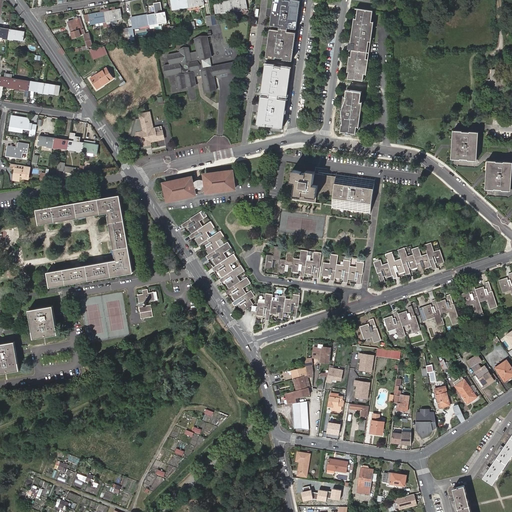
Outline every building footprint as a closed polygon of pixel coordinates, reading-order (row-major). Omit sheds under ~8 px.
[(187,0),(170,0),(173,10),(189,8),(189,6),(187,0)] [(233,0),(230,1),(232,12),(248,9),(246,0),(233,0)] [(274,0),(271,25),(278,26),(278,30),(271,29),(268,57),(275,58),(275,56),(276,56),(276,57),(281,58),(281,57),(283,57),(283,59),(290,60),(293,32),(286,31),(286,27),(293,28),(296,1),(289,0),(289,2),(288,2),(288,1),(283,0),(283,1),(281,1),(281,0),(274,0)] [(216,14),(232,12),(230,1),(214,3),(216,14)] [(161,2),(154,3),(154,5),(156,13),(148,15),(150,25),(166,23),(164,12),(163,12),(161,2)] [(371,20),(372,9),(358,7),(356,18),(354,17),(351,39),(354,40),(353,42),(351,55),(349,55),(347,70),(350,70),(349,77),(364,79),(365,72),(367,73),(369,57),(366,57),(368,40),(371,40),(373,20),(371,20)] [(121,9),(105,12),(107,22),(123,19),(121,9)] [(107,22),(105,12),(89,14),(91,25),(107,22)] [(150,25),(148,15),(132,17),(134,28),(150,25)] [(78,19),(74,20),(68,22),(73,38),(81,35),(79,30),(83,29),(80,18),(78,19)] [(10,30),(0,28),(0,37),(8,39),(10,30)] [(24,33),(10,30),(8,39),(23,42),(24,33)] [(93,45),(89,32),(84,34),(88,46),(93,45)] [(211,88),(216,87),(214,76),(234,71),(234,67),(232,62),(203,68),(201,58),(211,56),(207,36),(195,39),(198,51),(190,53),(189,48),(180,50),(180,52),(169,54),(171,64),(166,65),(168,75),(177,73),(178,76),(176,76),(178,88),(196,84),(195,77),(202,75),(203,80),(205,79),(206,81),(203,81),(205,90),(211,89),(211,88)] [(105,44),(90,49),(93,58),(108,54),(105,44)] [(267,65),(263,93),(271,94),(270,98),(263,97),(260,125),(267,126),(267,123),(268,124),(268,125),(273,125),(273,124),(275,124),(275,126),(282,127),(285,99),(278,98),(279,94),(286,95),(289,67),(282,66),(281,68),(280,68),(280,67),(275,67),(275,68),(274,68),(274,66),(267,65)] [(104,70),(88,80),(95,90),(112,79),(109,73),(107,74),(104,70)] [(501,87),(501,83),(500,83),(500,73),(492,74),(493,88),(501,87)] [(0,80),(0,84),(15,87),(16,79),(1,76),(0,80)] [(15,87),(29,90),(31,81),(16,79),(15,87)] [(31,81),(29,90),(44,92),(45,83),(31,81)] [(61,86),(45,83),(44,92),(59,94),(61,86)] [(346,99),(344,98),(343,108),(344,108),(343,110),(342,110),(341,119),(344,119),(343,122),(342,130),(348,130),(353,131),(358,131),(358,128),(358,125),(361,125),(364,100),(361,100),(363,90),(347,88),(347,95),(346,99)] [(149,112),(140,114),(141,119),(136,120),(135,124),(139,125),(135,139),(138,143),(139,143),(140,149),(146,148),(145,145),(151,144),(150,142),(158,140),(156,132),(163,131),(162,126),(152,128),(149,112)] [(27,118),(20,117),(20,120),(12,118),(10,129),(19,131),(20,128),(24,129),(24,127),(28,128),(29,122),(27,118)] [(36,123),(29,122),(28,128),(30,131),(31,126),(36,127),(36,123)] [(139,125),(135,124),(130,139),(135,139),(139,125)] [(454,130),(452,159),(459,159),(467,159),(467,160),(474,160),(477,132),(470,131),(470,132),(462,131),(454,130)] [(163,131),(156,132),(158,140),(165,139),(163,131)] [(38,143),(53,146),(55,137),(40,135),(38,143)] [(53,146),(68,148),(69,140),(55,137),(53,146)] [(68,148),(83,150),(84,142),(69,140),(68,148)] [(96,141),(85,140),(84,142),(83,150),(98,153),(99,144),(95,144),(96,141)] [(7,145),(5,156),(21,158),(23,152),(27,152),(29,144),(18,142),(17,147),(7,145)] [(57,170),(64,171),(66,163),(59,161),(57,170)] [(488,161),(486,190),(493,190),(501,190),(501,191),(508,191),(511,163),(503,162),(503,163),(495,162),(488,161)] [(30,166),(11,164),(11,168),(15,169),(13,180),(19,181),(20,177),(28,179),(30,166)] [(79,175),(91,173),(91,170),(83,172),(84,165),(81,165),(80,168),(79,175)] [(293,170),(292,182),(295,183),(293,199),(314,202),(315,192),(333,195),(331,210),(370,215),(374,178),(318,171),(318,170),(327,171),(327,169),(315,167),(315,171),(306,170),(306,173),(302,172),(302,171),(293,170)] [(197,181),(196,181),(195,182),(192,182),(191,177),(185,178),(185,179),(171,182),(170,181),(165,183),(167,193),(165,194),(167,201),(172,199),(173,200),(174,200),(178,200),(179,199),(179,198),(185,196),(185,198),(187,198),(188,197),(191,196),(191,195),(196,194),(194,188),(198,187),(199,189),(200,189),(201,189),(202,189),(203,187),(206,186),(207,192),(212,191),(212,192),(213,192),(219,192),(219,190),(225,189),(225,191),(226,191),(227,190),(230,190),(230,188),(236,188),(235,181),(233,181),(232,171),(227,171),(226,171),(226,172),(212,174),(211,173),(208,174),(206,175),(206,180),(203,180),(200,180),(199,180),(197,181)] [(42,178),(40,178),(40,182),(47,181),(48,174),(43,173),(42,178)] [(36,210),(38,224),(89,215),(107,212),(111,236),(116,260),(47,273),(49,287),(133,271),(119,195),(36,210)] [(212,261),(216,266),(213,268),(212,269),(214,272),(220,268),(221,270),(218,272),(222,278),(219,280),(222,284),(228,280),(229,281),(226,283),(228,288),(225,291),(227,294),(233,291),(234,292),(230,294),(234,300),(232,302),(234,305),(240,301),(241,303),(238,305),(242,312),(253,305),(248,298),(253,295),(250,290),(246,293),(242,287),(249,282),(246,277),(240,281),(236,276),(244,271),(240,266),(233,271),(229,265),(236,260),(233,255),(225,261),(221,255),(231,248),(227,243),(217,249),(213,244),(223,237),(220,232),(217,234),(209,239),(205,233),(214,228),(210,222),(202,228),(198,222),(203,219),(200,213),(181,225),(184,229),(190,225),(191,227),(187,229),(191,235),(189,236),(191,240),(197,236),(198,238),(195,240),(198,246),(201,249),(207,246),(208,247),(205,249),(208,255),(206,257),(208,260),(214,257),(215,259),(212,261)] [(404,248),(403,248),(404,266),(404,271),(405,271),(406,274),(410,272),(408,265),(409,264),(411,268),(418,266),(421,273),(425,272),(422,264),(424,264),(425,268),(432,265),(433,269),(437,267),(435,260),(436,259),(438,263),(444,261),(440,249),(433,251),(430,242),(425,244),(428,253),(421,255),(418,247),(412,249),(413,253),(406,256),(404,248)] [(273,256),(267,255),(265,268),(272,269),(272,265),(274,265),(273,272),(284,274),(285,269),(287,270),(286,277),(290,277),(291,272),(298,273),(298,269),(300,269),(300,276),(304,277),(304,274),(311,274),(312,271),(314,271),(313,278),(317,279),(320,253),(314,252),(313,261),(306,260),(307,251),(301,250),(300,259),(293,258),(294,251),(288,250),(286,261),(279,260),(281,248),(275,247),(273,256)] [(404,266),(403,248),(398,250),(401,258),(394,260),(391,252),(385,254),(388,263),(382,266),(380,260),(374,262),(381,282),(385,281),(383,274),(385,274),(386,278),(393,276),(394,278),(398,277),(395,270),(397,269),(399,273),(404,271),(404,266)] [(323,262),(321,276),(328,276),(328,273),(331,273),(330,280),(334,281),(334,277),(341,278),(342,274),(344,275),(343,282),(347,283),(348,279),(354,280),(355,276),(357,277),(356,284),(360,284),(363,263),(357,262),(356,267),(349,266),(350,261),(343,260),(343,265),(336,264),(337,255),(331,254),(330,263),(323,262)] [(499,280),(503,292),(511,289),(511,291),(511,272),(508,274),(511,280),(508,281),(507,278),(499,280)] [(461,294),(465,307),(474,304),(478,316),(484,314),(480,302),(488,299),(491,308),(497,306),(489,281),(485,283),(487,289),(485,290),(484,287),(475,289),(474,286),(470,287),(473,294),(471,295),(470,291),(461,294)] [(144,302),(146,302),(155,300),(154,292),(146,293),(146,289),(142,290),(143,294),(137,295),(138,303),(144,302)] [(258,302),(256,315),(263,316),(263,312),(265,312),(264,320),(269,320),(269,314),(276,314),(277,311),(279,311),(278,318),(282,318),(283,312),(290,313),(290,309),(293,310),(292,317),(296,317),(299,295),(292,294),(291,300),(285,299),(285,297),(279,296),(278,302),(271,301),(272,295),(266,294),(264,303),(258,302)] [(419,308),(423,321),(435,317),(438,326),(445,324),(442,315),(449,312),(453,325),(460,323),(450,294),(446,296),(449,303),(447,303),(445,299),(437,302),(436,299),(432,300),(434,307),(432,308),(431,304),(419,308)] [(29,308),(34,337),(59,333),(53,304),(29,308)] [(146,306),(145,306),(139,307),(141,319),(153,317),(151,305),(146,306)] [(406,311),(407,325),(411,324),(414,332),(420,331),(411,306),(408,307),(410,314),(408,315),(406,311)] [(402,326),(407,325),(406,311),(398,314),(397,311),(393,312),(395,319),(393,319),(392,316),(384,318),(388,331),(396,328),(399,337),(405,335),(402,326)] [(360,326),(364,339),(372,336),(374,341),(380,339),(373,318),(369,320),(371,326),(369,327),(368,323),(360,326)] [(0,342),(0,372),(19,370),(14,340),(0,342)] [(312,357),(318,358),(321,358),(321,361),(328,361),(329,348),(323,347),(322,347),(322,348),(317,348),(313,348),(312,357)] [(399,362),(400,356),(385,354),(376,352),(375,359),(399,362)] [(374,355),(358,353),(358,358),(361,358),(359,370),(372,372),(374,355)] [(428,354),(424,355),(427,372),(433,371),(431,364),(430,364),(428,354)] [(478,355),(468,362),(477,375),(484,370),(487,369),(485,366),(482,368),(479,364),(482,361),(478,355)] [(497,367),(505,380),(511,375),(511,368),(507,361),(497,367)] [(307,373),(314,371),(312,365),(306,366),(307,371),(307,373)] [(307,371),(306,366),(292,370),(293,374),(307,371)] [(343,370),(329,368),(327,381),(341,383),(343,370)] [(477,375),(485,387),(495,380),(492,375),(487,369),(484,370),(477,375)] [(295,379),(306,376),(307,376),(307,373),(307,371),(293,374),(295,379)] [(297,391),(309,388),(308,386),(307,386),(305,379),(306,378),(306,376),(295,379),(297,391)] [(455,387),(467,403),(472,399),(473,400),(477,397),(465,380),(464,380),(462,377),(454,383),(456,386),(455,387)] [(398,403),(397,411),(407,412),(409,396),(401,395),(401,392),(399,391),(399,387),(401,388),(402,380),(397,379),(395,397),(395,403),(398,403)] [(371,382),(355,380),(354,385),(357,385),(355,397),(368,399),(371,382)] [(435,389),(438,400),(440,408),(450,405),(445,386),(435,389)] [(300,403),(299,397),(310,394),(309,388),(297,391),(288,393),(290,404),(293,403),(300,403)] [(338,397),(330,395),(328,405),(333,406),(333,409),(341,411),(341,406),(343,406),(344,401),(342,401),(343,396),(340,396),(340,397),(338,397)] [(363,409),(362,414),(368,415),(369,405),(367,405),(363,405),(352,403),(351,403),(351,408),(363,409)] [(374,413),(373,420),(380,421),(381,413),(374,413)] [(421,413),(417,413),(417,422),(421,422),(421,427),(417,430),(422,437),(423,437),(432,431),(431,422),(436,422),(434,413),(429,413),(425,417),(421,413)] [(383,434),(385,422),(380,421),(373,420),(371,432),(383,434)] [(341,424),(328,422),(327,433),(339,435),(341,424)] [(412,444),(412,432),(402,431),(402,433),(402,443),(412,444)] [(393,432),(392,442),(402,443),(402,433),(393,432)] [(511,435),(483,478),(493,484),(511,455),(511,435)] [(300,462),(298,476),(307,477),(310,455),(298,453),(297,461),(300,462)] [(329,459),(327,470),(346,473),(348,463),(329,459)] [(67,469),(68,463),(58,460),(57,464),(58,464),(57,467),(67,469)] [(361,468),(358,492),(370,494),(373,470),(361,468)] [(388,473),(387,483),(405,486),(407,475),(388,472),(388,473)] [(32,485),(28,493),(39,498),(42,489),(32,485)] [(453,489),(459,511),(470,511),(464,486),(453,489)] [(342,490),(332,488),(331,499),(340,500),(342,490)] [(311,489),(301,492),(303,501),(313,499),(311,489)] [(328,491),(318,489),(317,500),(326,501),(328,491)] [(415,493),(396,498),(399,509),(418,505),(415,493)]
